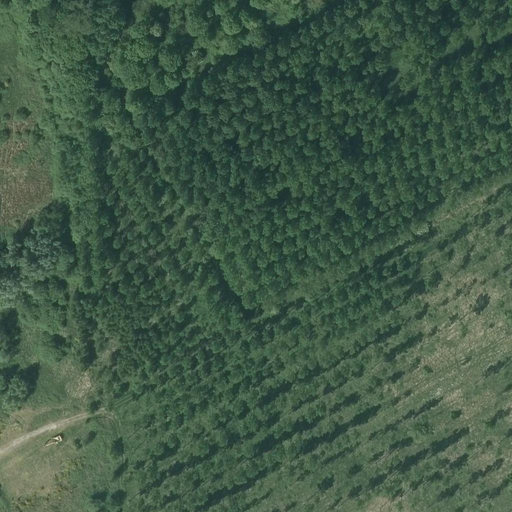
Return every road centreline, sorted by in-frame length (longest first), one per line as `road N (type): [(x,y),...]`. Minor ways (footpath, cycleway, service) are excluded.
road 1 (track): [(265,299),(154,111),(367,0)]
road 2 (track): [(258,315),(265,299),(511,162)]
road 3 (track): [(0,449),(114,405),(237,342),(258,315)]
